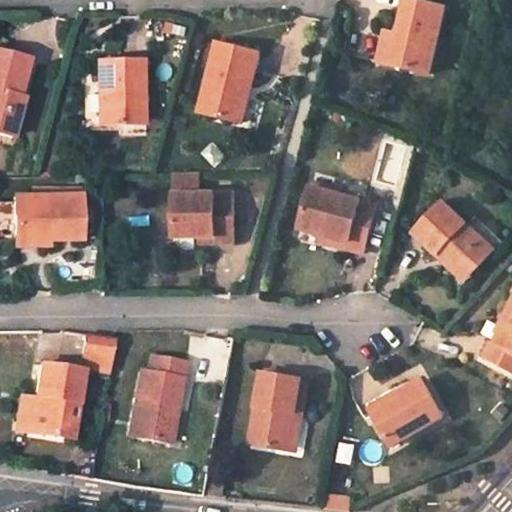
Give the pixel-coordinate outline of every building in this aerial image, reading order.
[(430,76),(445,10),(406,1),(398,36),(391,67),(430,76)] [(398,36),(386,33),(379,64),(391,67),(398,36)] [(257,86),(264,52),(222,42),(206,111),(243,121),(251,85),(257,86)] [(26,61),(0,54),(0,135),(10,138),(21,99),(16,98),(26,61)] [(134,126),(134,121),(133,103),(140,103),(140,63),(97,63),(98,127),(134,126)] [(248,122),(257,86),(251,85),(243,121),(248,122)] [(144,102),(140,103),(133,103),(134,121),(145,121),(144,102)] [(332,177),(316,173),(313,184),(329,188),(332,177)] [(233,196),(201,197),(201,176),(172,176),(172,197),(173,239),(200,239),(215,239),(215,244),(235,244),(233,196)] [(341,180),(332,177),(329,188),(313,184),(312,190),(337,196),(341,180)] [(367,255),(381,208),(337,196),(312,190),(300,230),(320,235),(353,244),(351,251),(367,255)] [(80,199),(17,199),(18,238),(38,237),(38,243),(82,243),(80,199)] [(497,255),(445,205),(415,235),(440,258),(446,252),(474,279),(497,255)] [(319,242),(351,251),(353,244),(320,235),(319,242)] [(39,246),(38,243),(38,237),(18,238),(18,247),(39,246)] [(468,285),(474,279),(446,252),(440,258),(468,285)] [(90,262),(76,263),(76,274),(91,273),(90,262)] [(511,305),(501,327),(503,328),(495,345),(492,344),(484,359),(511,374),(511,305)] [(110,361),(113,343),(85,338),(81,356),(84,356),(110,361)] [(109,370),(110,361),(84,356),(82,366),(109,370)] [(148,373),(140,371),(129,438),(164,444),(171,410),(178,411),(187,363),(151,357),(148,373)] [(80,373),(39,367),(34,398),(41,399),(35,435),(69,440),(80,373)] [(302,382),(264,375),(250,445),(285,451),(291,415),(295,416),(302,382)] [(444,419),(424,383),(398,397),(401,401),(373,417),(391,449),(444,419)] [(398,397),(395,392),(367,408),(373,417),(401,401),(398,397)] [(35,435),(41,399),(34,398),(21,396),(15,431),(15,432),(35,435)] [(172,446),(178,411),(171,410),(164,444),(172,446)] [(290,452),(295,416),(291,415),(285,451),(290,452)]
